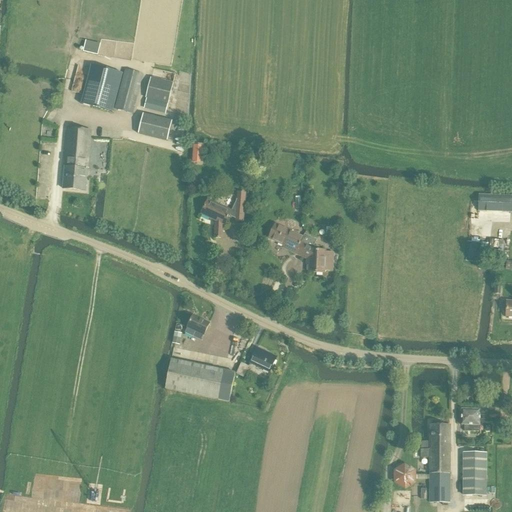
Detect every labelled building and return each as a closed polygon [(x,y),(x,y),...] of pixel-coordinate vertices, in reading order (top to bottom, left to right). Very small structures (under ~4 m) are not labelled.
[(98,56),(100,45),(86,41),(83,52),(98,56)] [(91,66),(81,104),(113,113),(123,74),(91,66)] [(133,114),(143,74),(125,70),(115,109),(133,114)] [(151,78),(146,99),(168,104),(169,104),(172,94),(174,84),(168,83),(156,79),(151,78)] [(168,142),(173,122),(144,115),(138,135),(168,142)] [(86,192),(87,177),(88,169),(91,131),(68,129),(63,190),(86,192)] [(243,223),(245,194),(237,193),(237,199),(231,211),(208,200),(201,216),(215,222),(214,239),(223,239),(223,226),(225,227),(229,217),(235,220),(235,222),(243,223)] [(511,212),(511,196),(479,195),(478,211),(511,212)] [(276,225),(269,239),(284,247),(283,249),(301,257),(310,238),(305,235),(303,238),(276,225)] [(310,238),(301,257),(309,261),(308,273),(325,274),(325,271),(333,271),(333,253),(325,253),(325,251),(318,251),(318,247),(313,247),(316,241),(310,238)] [(204,336),(209,324),(193,316),(185,333),(192,337),(195,332),(204,336)] [(270,373),(277,358),(257,349),(250,363),(270,373)] [(171,360),(165,390),(166,390),(217,400),(223,371),(171,360)] [(244,377),(249,366),(241,363),(236,374),(244,377)] [(479,432),(479,425),(480,411),(462,410),(462,425),(465,425),(464,432),(479,432)] [(450,464),(450,426),(429,426),(429,442),(421,442),(421,450),(420,450),(420,459),(429,459),(429,464),(450,464)] [(487,453),(486,453),(463,453),(463,496),(487,496),(487,490),(487,453)] [(429,475),(416,475),(417,470),(405,464),(394,470),(394,483),(405,490),(417,483),(417,480),(429,480),(429,503),(450,503),(450,464),(429,464),(429,475)]
